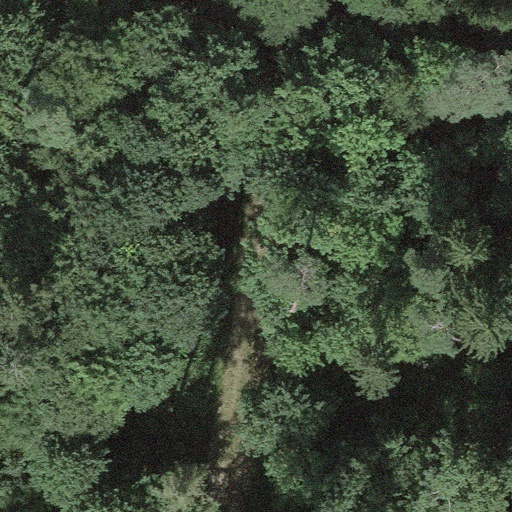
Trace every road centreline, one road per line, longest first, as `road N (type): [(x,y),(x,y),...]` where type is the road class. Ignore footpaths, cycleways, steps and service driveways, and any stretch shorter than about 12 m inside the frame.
road 1 (track): [(176,511),(302,35)]
road 2 (track): [(30,0),(302,35),(511,29)]
